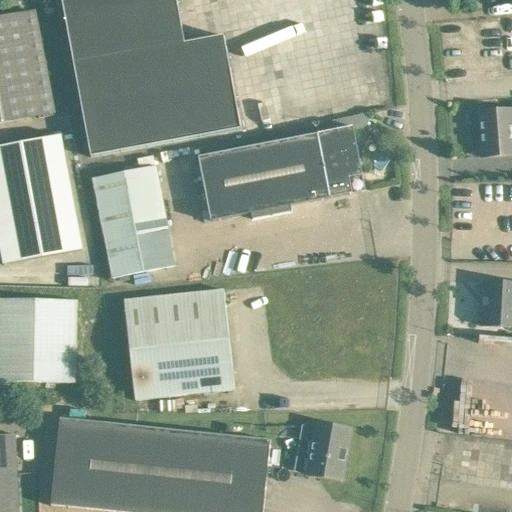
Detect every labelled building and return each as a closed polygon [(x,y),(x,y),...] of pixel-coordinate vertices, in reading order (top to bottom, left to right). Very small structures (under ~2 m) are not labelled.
[(184,44),(175,0),(61,0),(92,158),(241,130),(223,36),(184,44)] [(0,123),(54,113),(34,13),(0,19),(0,123)] [(322,113),(393,99),(383,45),(285,64),(292,100),(309,97),(312,108),(321,107),(322,113)] [(484,142),(481,142),(483,158),(511,155),(511,110),(481,113),(484,142)] [(350,117),(333,121),(335,131),(353,128),(350,117)] [(365,191),(359,159),(354,159),(351,146),(356,145),(353,128),(335,131),(198,158),(211,222),(365,191)] [(61,137),(0,147),(0,254),(2,266),(82,251),(61,137)] [(155,167),(93,179),(113,279),(175,267),(155,167)] [(224,291),(125,302),(135,402),(354,377),(342,268),(223,281),(224,291)] [(511,283),(484,282),(481,326),(511,328),(511,283)] [(0,382),(13,383),(77,384),(79,301),(14,300),(0,299),(0,382)] [(51,506),(104,511),(263,511),(271,441),(60,419),(51,506)] [(304,440),(313,442),(308,475),(341,481),(350,430),(316,424),(316,426),(307,424),(304,440)] [(15,511),(12,435),(0,435),(0,511),(15,511)]
